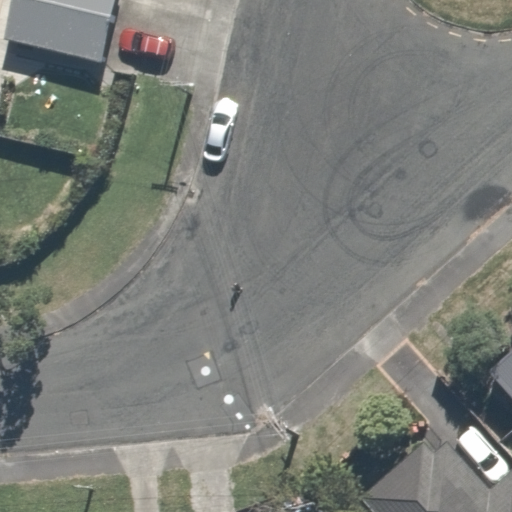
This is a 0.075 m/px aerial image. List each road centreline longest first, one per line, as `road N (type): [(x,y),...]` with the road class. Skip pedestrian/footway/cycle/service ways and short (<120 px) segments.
road 1 (residential): [(285,0),(264,97),(268,311)]
road 2 (residential): [(268,311),(511,115)]
road 3 (residential): [(0,412),(103,397),(182,368),(268,311)]
